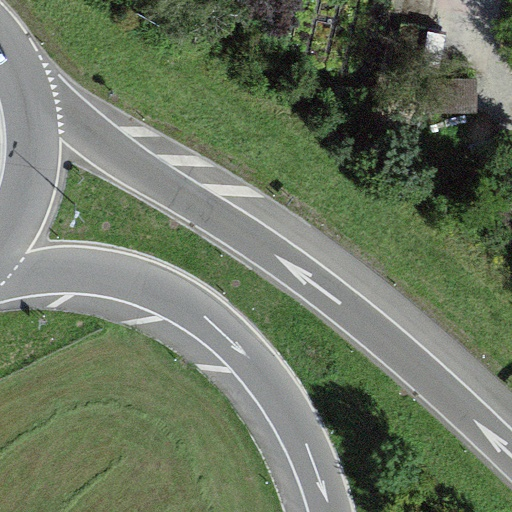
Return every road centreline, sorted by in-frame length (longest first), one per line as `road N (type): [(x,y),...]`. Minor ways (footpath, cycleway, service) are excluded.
road 1 (motorway): [(511,445),(300,263),(25,83)]
road 2 (motorway): [(0,285),(70,278),(128,285),(202,323),(266,388),(321,511)]
road 3 (secondary): [(0,247),(24,208),(34,166),(25,83)]
